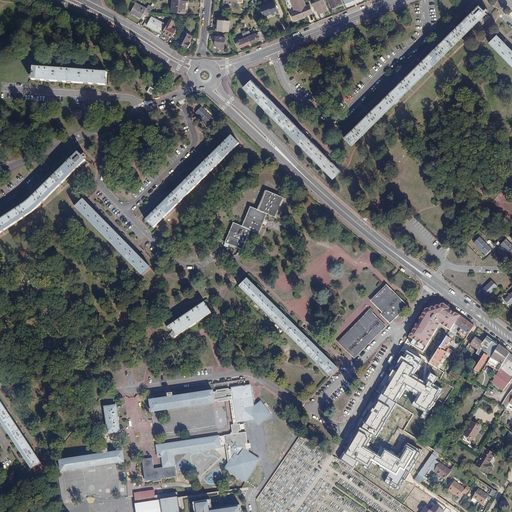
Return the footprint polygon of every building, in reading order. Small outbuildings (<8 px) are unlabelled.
[(175,0),(172,0),(171,12),(185,13),(186,1),(175,0)] [(309,14),(313,13),(310,5),(306,6),(303,0),(290,0),(294,10),(290,12),(292,20),(297,18),(298,20),(310,15),(309,14)] [(314,8),(316,8),(316,10),(318,14),(327,10),(322,0),(312,4),(314,8)] [(328,0),(331,8),(342,4),(340,0),(328,0)] [(278,13),(273,2),(259,7),(263,17),(272,13),(273,15),(278,13)] [(145,11),(150,14),(150,12),(153,8),(148,5),(146,8),(136,3),(131,12),(141,18),(143,14),(145,11)] [(486,8),(484,10),(478,5),(471,12),(469,11),(466,13),(468,15),(455,28),(453,26),(450,28),(452,31),(437,46),(435,44),(432,46),(434,48),(421,61),(419,59),(417,62),(419,64),(403,79),(401,77),(399,79),(401,81),(387,94),(386,92),(383,95),(385,97),(369,112),(367,110),(365,112),(367,115),(354,128),(352,125),(349,128),(351,130),(344,137),(351,145),(478,21),(482,24),(490,17),(485,12),(487,10),(486,8)] [(147,25),(159,32),(164,23),(151,17),(147,25)] [(228,32),(230,21),(218,20),(218,27),(216,26),(216,30),(228,32)] [(176,30),(166,25),(162,32),(172,38),(176,30)] [(188,41),(191,36),(184,31),(178,42),(188,48),(191,43),(188,41)] [(261,40),(261,39),(264,38),(262,31),(258,33),(258,32),(251,35),(247,36),(250,44),(261,40)] [(511,45),(507,41),(505,43),(497,34),(489,42),(511,66),(511,49),(511,46),(511,45)] [(238,40),(241,48),(250,44),(247,36),(244,38),(238,40)] [(215,46),(224,47),(225,37),(216,37),(215,46)] [(32,80),(108,85),(109,72),(33,67),(32,80)] [(251,79),(243,87),(333,179),(341,171),(333,162),(335,160),(328,154),(326,156),(310,139),(312,137),(306,132),(304,133),(287,116),(289,114),(284,108),(281,111),(265,94),(267,92),(261,86),(259,88),(251,79)] [(201,107),(195,113),(207,125),(213,119),(201,107)] [(145,220),(153,227),(239,144),(231,136),(145,220)] [(0,232),(33,211),(77,168),(85,160),(84,158),(82,157),(78,152),(25,203),(0,219),(0,232)] [(81,172),(89,164),(85,160),(77,168),(81,172)] [(275,217),(283,198),(266,191),(258,211),(250,207),(242,226),(233,223),(225,243),(242,250),(250,230),(258,233),(267,214),(275,217)] [(143,275),(150,268),(83,199),(75,207),(143,275)] [(474,242),(484,253),(490,247),(480,236),(474,242)] [(500,244),(511,255),(511,253),(511,244),(506,238),(500,244)] [(240,286),(331,376),(338,369),(247,278),(240,286)] [(481,290),(488,296),(498,286),(492,280),(481,290)] [(386,284),(370,300),(382,312),(384,311),(375,302),(388,288),(406,307),(407,306),(386,284)] [(404,314),(402,311),(406,307),(388,288),(375,302),(384,311),(382,312),(381,314),(390,323),(399,314),(401,316),(404,314)] [(173,336),(174,337),(211,312),(204,302),(167,327),(172,335),(171,335),(172,337),(173,336)] [(455,324),(460,316),(444,304),(424,309),(409,337),(426,346),(440,324),(450,330),(454,325),(455,324)] [(369,310),(338,342),(340,344),(372,312),(369,310)] [(353,357),(385,325),(372,312),(340,344),(353,357)] [(474,326),(465,319),(460,316),(455,324),(469,333),(474,326)] [(466,338),(469,333),(455,324),(454,325),(450,330),(447,336),(451,338),(453,336),(454,336),(457,332),(466,338)] [(354,358),(386,326),(385,325),(353,357),(354,358)] [(453,340),(451,338),(447,336),(444,339),(442,343),(440,345),(440,346),(439,348),(440,350),(442,347),(445,349),(447,345),(449,346),(453,340)] [(477,349),(478,350),(484,354),(493,340),(487,336),(483,342),(482,342),(477,349)] [(475,337),(470,344),(477,349),(482,342),(475,337)] [(491,357),(499,345),(493,340),(484,354),(480,361),(474,369),(478,372),(488,356),(491,357)] [(504,362),(510,353),(504,349),(499,345),(491,357),(488,361),(489,362),(488,365),(493,369),(498,362),(503,365),(504,362)] [(422,360),(407,351),(341,460),(353,469),(358,461),(370,469),(373,464),(390,474),(385,481),(399,489),(406,477),(421,453),(408,445),(400,459),(386,450),(382,457),(365,447),(373,434),(377,437),(405,389),(419,397),(414,404),(430,413),(444,389),(435,384),(439,377),(431,372),(425,382),(413,375),(422,360)] [(510,360),(511,357),(511,354),(510,353),(504,362),(503,365),(500,368),(503,370),(510,361),(510,360)] [(511,357),(510,360),(510,361),(503,370),(511,377),(511,357)] [(456,367),(454,366),(448,375),(458,381),(461,377),(453,372),(456,367)] [(503,390),(511,378),(511,377),(503,370),(500,368),(492,382),(493,383),(503,390)] [(212,391),(191,394),(193,405),(215,402),(215,401),(218,400),(219,402),(224,401),(222,395),(232,392),(241,389),(252,397),(250,385),(249,385),(249,383),(246,383),(246,386),(231,388),(232,389),(228,390),(228,388),(216,390),(216,391),(213,392),(212,391)] [(154,468),(152,458),(142,459),(144,479),(146,480),(160,478),(161,483),(160,478),(176,476),(173,454),(220,447),(220,445),(225,444),(228,463),(224,468),(244,482),(259,461),(248,453),(248,449),(246,449),(245,444),(247,444),(245,432),(238,433),(238,431),(240,431),(239,424),(237,424),(237,422),(255,419),(252,397),(241,389),(232,392),(222,395),(224,401),(231,400),(234,418),(234,424),(232,425),(232,427),(233,431),(230,434),(224,435),(224,436),(219,436),(157,445),(158,457),(162,456),(163,467),(154,468)] [(506,408),(510,402),(511,404),(511,389),(507,396),(501,405),(506,408)] [(159,399),(161,410),(193,405),(191,394),(159,399)] [(161,410),(159,399),(149,400),(151,409),(150,409),(150,412),(151,411),(151,412),(161,410)] [(0,421),(31,469),(40,463),(0,401),(0,421)] [(120,432),(116,405),(104,407),(108,434),(120,432)] [(480,427),(472,422),(464,434),(472,440),(480,427)] [(447,453),(437,446),(434,450),(440,454),(445,457),(447,453)] [(492,466),(488,464),(493,456),(491,455),(493,453),(488,449),(488,450),(483,447),(480,451),(483,453),(476,466),(488,473),(492,466)] [(124,462),(123,450),(59,460),(61,472),(124,462)] [(429,468),(438,473),(446,479),(452,471),(440,462),(435,459),(437,457),(432,453),(426,463),(418,475),(414,480),(415,480),(420,484),(423,479),(422,478),(429,468)] [(466,489),(455,481),(449,489),(460,497),(466,489)] [(155,495),(154,489),(139,491),(132,492),(135,511),(180,511),(177,492),(156,495),(155,495)] [(488,496),(478,489),(472,497),(483,504),(488,496)] [(209,498),(192,501),(193,511),(241,511),(240,505),(211,509),(209,498)]
